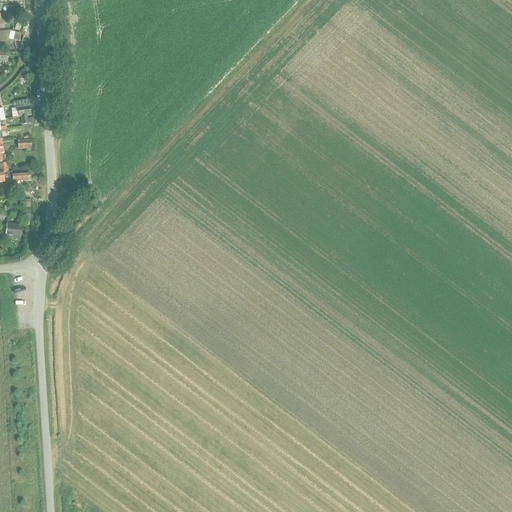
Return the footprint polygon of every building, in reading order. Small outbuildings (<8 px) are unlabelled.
[(23,70),(19,79),(25,81),(29,72),(28,72),(23,70)] [(30,106),(11,109),(12,118),(18,117),(21,117),(27,116),(31,116),(30,106)] [(18,149),(32,149),(31,141),(18,141),(18,149)] [(0,173),(8,172),(7,163),(0,164),(0,173)] [(8,172),(0,173),(0,182),(13,181),(13,179),(12,179),(12,175),(12,172),(8,172)] [(13,181),(13,183),(30,181),(29,173),(12,175),(12,179),(13,179),(13,181)] [(30,199),(20,198),(19,206),(29,207),(30,199)] [(22,225),(7,223),(5,238),(20,240),(22,225)]
